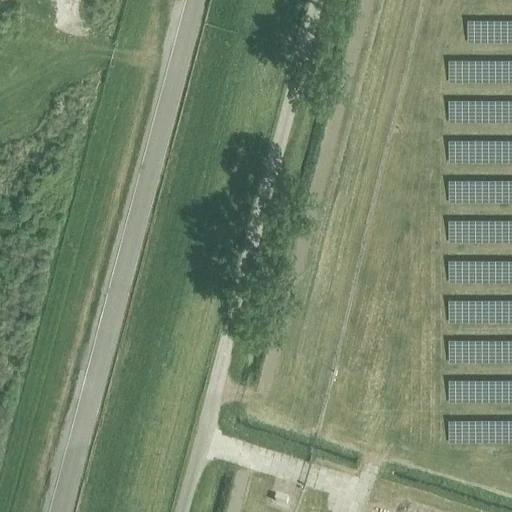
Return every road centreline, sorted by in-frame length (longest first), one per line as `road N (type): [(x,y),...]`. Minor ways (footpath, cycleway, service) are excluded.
road 1 (unclassified): [(57,511),(192,0)]
road 2 (unclassified): [(181,511),(316,0)]
